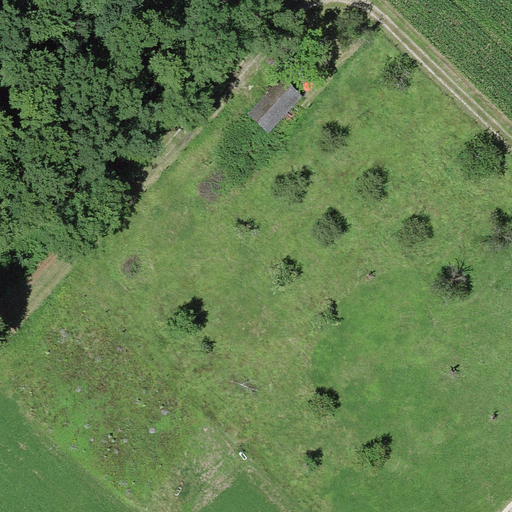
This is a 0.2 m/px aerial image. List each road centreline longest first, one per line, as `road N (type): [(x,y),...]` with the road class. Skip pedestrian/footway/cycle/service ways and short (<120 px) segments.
road 1 (track): [(0,332),(209,102),(320,0)]
road 2 (track): [(357,0),(511,144)]
